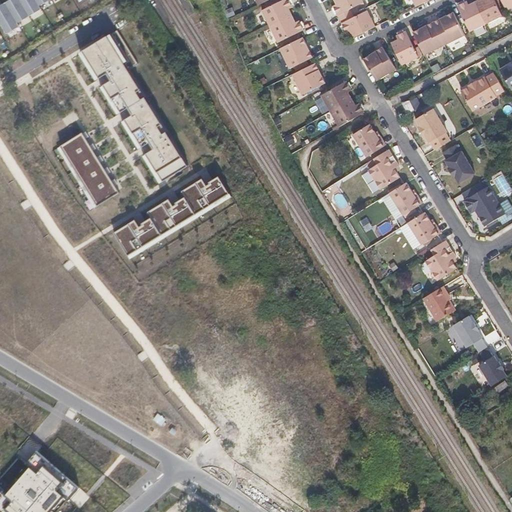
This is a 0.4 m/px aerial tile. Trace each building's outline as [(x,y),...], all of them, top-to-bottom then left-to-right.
[(48,0),(13,0),(0,8),(0,14),(9,32),(24,25),(20,22),(43,9),(42,4),(48,0)] [(270,24),(294,12),(291,4),(288,0),(273,0),(261,6),(270,24)] [(336,7),(342,18),(355,12),(353,6),(364,0),(337,0),(338,1),(340,5),(336,7)] [(487,24),(475,0),(468,4),(464,6),(462,2),(458,4),(471,32),(487,24)] [(476,0),(475,0),(487,24),(503,17),(495,0),(476,0)] [(511,0),(502,0),(506,8),(511,5),(511,0)] [(356,14),(355,12),(342,18),(345,25),(350,23),(352,27),(355,34),(376,24),(369,9),(356,14)] [(465,34),(454,11),(447,14),(448,16),(442,19),(441,17),(434,21),(444,43),(465,34)] [(294,12),(270,24),(277,39),(306,25),(303,20),(299,22),(297,17),(294,12)] [(444,43),(434,21),(428,23),(429,25),(422,28),(421,27),(413,30),(425,53),(444,43)] [(399,37),(392,41),(404,65),(419,57),(406,29),(401,32),(402,36),(399,37)] [(138,64),(117,30),(80,53),(100,85),(120,117),(141,152),(161,183),(189,166),(129,70),(138,64)] [(305,33),(279,46),(288,65),(314,53),(310,45),(308,46),(305,40),(307,39),(305,33)] [(372,54),(365,58),(378,78),(396,70),(385,48),(378,51),(379,54),(373,56),(372,54)] [(316,59),(291,71),(300,91),(326,79),(322,72),(320,73),(317,65),(319,64),(316,59)] [(510,63),(502,67),(511,84),(511,60),(510,62),(510,63)] [(462,88),(473,108),(498,94),(497,93),(506,88),(496,70),(487,75),(487,74),(478,79),(478,78),(470,82),(470,83),(462,88)] [(333,107),(355,95),(351,88),(349,84),(352,83),(349,77),(324,89),(333,107)] [(333,107),(341,124),(355,116),(366,110),(363,104),(360,105),(358,102),(355,95),(333,107)] [(416,110),(410,100),(401,103),(408,115),(416,110)] [(432,141),(437,149),(452,140),(447,132),(448,132),(435,108),(417,119),(421,126),(425,136),(427,135),(431,142),(432,141)] [(372,122),(355,132),(368,154),(385,143),(378,131),(372,122)] [(380,129),(378,131),(385,143),(388,142),(380,129)] [(120,192),(83,133),(58,148),(95,208),(120,192)] [(457,144),(444,152),(449,159),(447,161),(451,167),(450,167),(455,176),(456,176),(459,182),(476,173),(463,151),(461,152),(457,144)] [(400,164),(391,147),(367,162),(383,188),(402,176),(398,170),(396,166),(399,164),(400,164)] [(131,259),(231,197),(218,177),(212,180),(209,175),(206,176),(211,184),(208,186),(203,178),(182,191),(186,197),(180,201),(176,195),(173,197),(178,205),(175,207),(170,199),(149,212),(152,217),(146,221),(142,216),(139,218),(145,226),(142,227),(136,219),(114,233),(131,259)] [(414,190),(408,180),(391,191),(405,213),(422,203),(414,190)] [(488,187),(484,181),(463,193),(467,199),(488,187)] [(488,187),(467,199),(465,200),(471,209),(475,207),(477,210),(487,226),(507,214),(489,186),(488,187)] [(416,188),(414,190),(422,203),(424,201),(416,188)] [(426,210),(409,220),(422,242),(439,232),(432,219),(426,210)] [(434,218),(432,219),(439,232),(442,231),(434,218)] [(456,255),(446,239),(423,253),(439,279),(457,268),(454,262),(451,258),(455,256),(456,255)] [(247,303),(216,254),(149,296),(183,347),(247,303)] [(443,286),(425,297),(438,320),(455,310),(449,299),(447,295),(449,294),(443,286)] [(470,315),(453,324),(467,348),(484,338),(470,315)] [(311,368),(282,317),(197,368),(265,486),(341,438),(353,431),(324,383),(274,413),(266,396),(311,368)] [(506,375),(492,355),(476,365),(490,386),(506,375)] [(64,473),(37,451),(35,453),(0,495),(0,511),(57,511),(67,501),(71,500),(78,490),(80,488),(64,473)]
